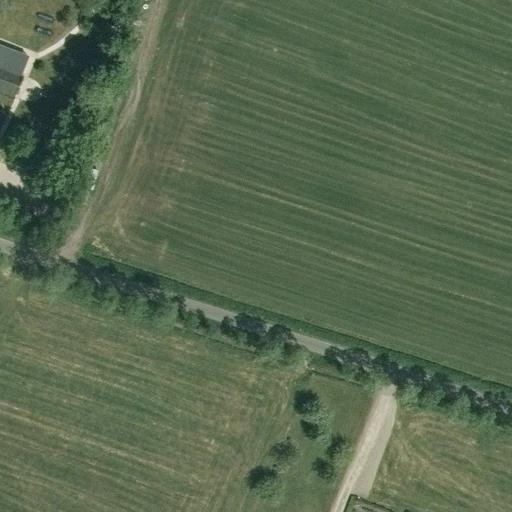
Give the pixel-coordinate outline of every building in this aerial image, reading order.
[(0,54),(26,61),(31,43),(0,35),(0,54)] [(0,94),(13,100),(22,76),(0,67),(0,94)] [(85,133),(97,136),(99,129),(87,125),(85,133)] [(54,147),(59,148),(63,144),(63,138),(57,132),(48,140),(54,147)] [(77,144),(75,145),(73,156),(84,158),(86,145),(77,144)] [(65,164),(46,155),(43,163),(62,172),(65,164)]
